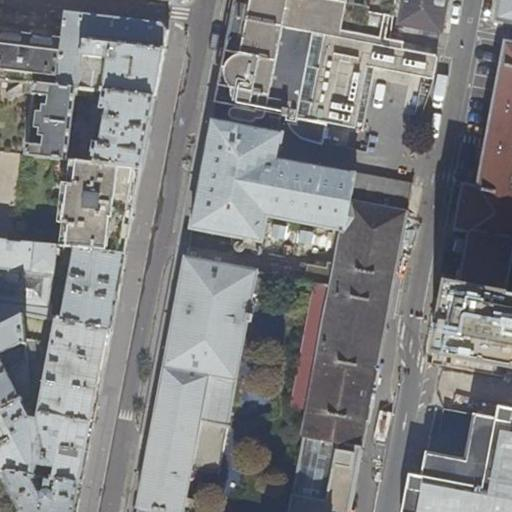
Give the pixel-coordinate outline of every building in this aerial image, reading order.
[(216,95),(272,106),(270,115),(275,116),(275,113),(282,114),(281,117),(295,120),(297,114),(357,125),(369,63),(376,65),(422,77),(412,133),(417,134),(434,79),(438,57),(390,46),(398,0),(233,0),(221,62),(216,95)] [(405,0),(401,26),(442,34),(448,0),(405,0)] [(511,0),(501,0),(498,19),(511,21),(511,38),(508,38),(481,185),(465,181),(456,231),(470,234),(461,284),(511,294),(511,289),(511,0)] [(66,12),(64,30),(57,85),(156,98),(162,65),(165,48),(168,32),(162,23),(84,14),(66,12)] [(28,26),(0,22),(0,78),(33,83),(57,85),(64,30),(28,26)] [(156,98),(57,85),(33,83),(31,94),(47,96),(46,106),(41,106),(40,112),(35,111),(33,127),(38,128),(37,134),(43,135),(41,145),(26,143),(25,152),(25,154),(66,159),(74,95),(103,98),(101,109),(108,110),(106,118),(88,116),(88,121),(105,122),(101,142),(95,141),(91,163),(142,170),(149,135),(156,98)] [(379,372),(414,185),(279,157),(284,131),(212,118),(212,120),(201,175),(193,217),(193,220),(192,226),(264,240),(269,214),(344,229),(338,263),(329,261),(328,267),(309,263),(306,279),(314,280),(335,285),(312,408),(293,510),(292,511),(352,511),(369,426),(370,426),(381,372),(379,372)] [(69,160),(70,160),(81,162),(82,154),(70,152),(69,160)] [(91,163),(81,162),(70,160),(67,184),(61,184),(58,223),(63,224),(61,247),(76,249),(126,255),(127,246),(132,219),(138,188),(142,170),(91,163)] [(58,247),(0,240),(0,327),(23,316),(48,321),(58,247)] [(123,267),(126,255),(76,249),(62,323),(111,332),(118,295),(123,267)] [(245,347),(259,269),(186,254),(176,311),(169,347),(163,375),(138,508),(140,509),(157,511),(196,511),(211,438),(288,453),(282,485),(286,485),(282,507),(293,510),(312,408),(303,406),(298,429),(243,418),(256,350),(245,347)] [(461,284),(448,282),(432,365),(511,379),(511,294),(462,285),(461,284)] [(25,341),(23,316),(0,327),(0,411),(28,398),(30,397),(27,364),(9,372),(2,360),(5,358),(3,355),(19,345),(21,348),(26,346),(25,341)] [(50,321),(48,321),(23,316),(25,341),(45,345),(50,321)] [(101,382),(111,332),(62,323),(57,322),(39,415),(93,423),(94,418),(101,382)] [(31,403),(28,398),(0,411),(0,468),(1,471),(36,477),(37,477),(40,466),(56,469),(54,480),(82,485),(87,454),(93,423),(39,415),(38,419),(32,418),(26,405),(31,403)] [(511,511),(511,422),(472,415),(464,461),(424,454),(412,511),(511,511)] [(43,491),(36,477),(1,471),(2,472),(18,504),(22,511),(76,511),(82,485),(54,480),(52,491),(48,490),(43,491)]
